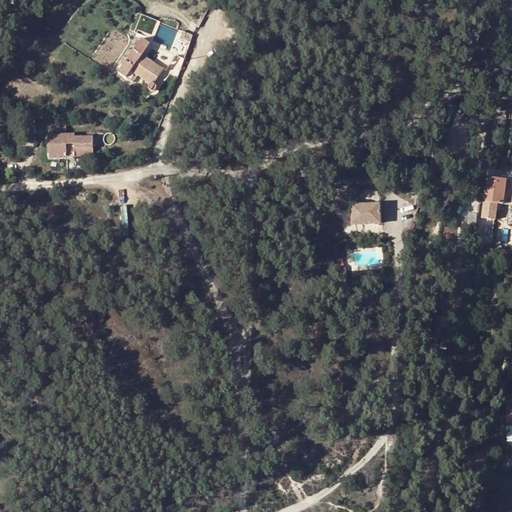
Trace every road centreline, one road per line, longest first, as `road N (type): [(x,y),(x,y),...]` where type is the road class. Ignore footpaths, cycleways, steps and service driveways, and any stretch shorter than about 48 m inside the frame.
road 1 (residential): [(242,511),(256,174)]
road 2 (residential): [(256,174),(272,156),(416,117),(462,78),(490,0)]
road 3 (residential): [(158,170),(173,93),(222,0)]
road 4 (residential): [(158,170),(0,188)]
